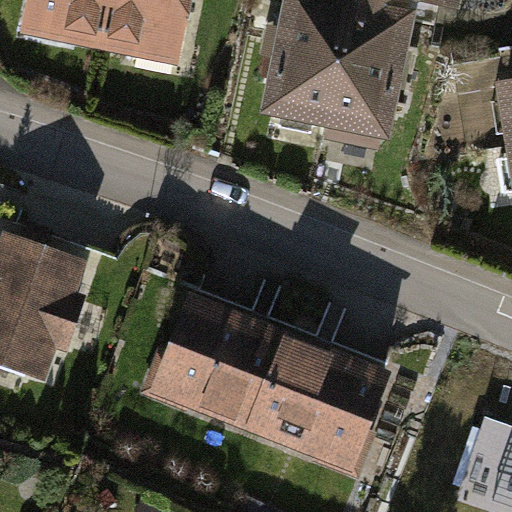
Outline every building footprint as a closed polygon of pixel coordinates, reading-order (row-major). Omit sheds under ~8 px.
[(112,48),(122,0),(44,0),(37,33),(112,48)] [(186,64),(199,0),(122,0),(112,48),(186,64)] [(298,0),(274,115),(333,128),(361,0),(298,0)] [(436,12),(382,0),(361,0),(333,128),(407,144),(436,12)] [(382,0),(436,12),(473,20),(477,0),(382,0)] [(511,74),(484,79),(491,136),(511,132),(511,74)] [(511,132),(491,136),(498,211),(511,208),(511,132)] [(0,361),(61,380),(96,264),(13,239),(0,282),(0,361)] [(168,391),(370,468),(406,374),(204,297),(168,391)]
